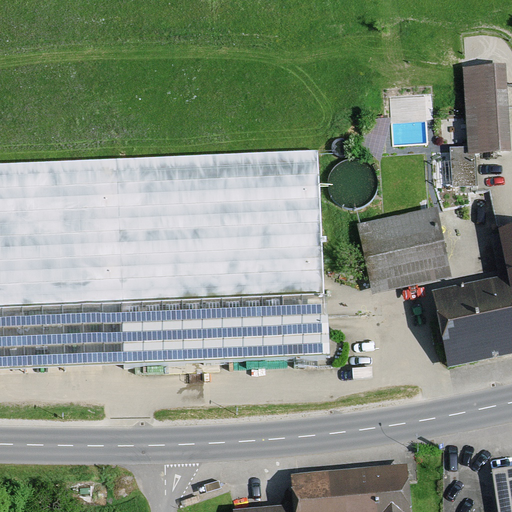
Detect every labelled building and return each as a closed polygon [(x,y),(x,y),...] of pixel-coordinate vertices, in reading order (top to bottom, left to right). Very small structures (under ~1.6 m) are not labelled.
[(508,108),(506,67),(463,69),(467,149),(449,149),(451,190),(476,189),(474,158),(511,155),(508,108)] [(95,163),(0,166),(0,374),(330,360),(317,153),(95,163)] [(452,281),(437,210),(357,227),(372,298),(452,281)] [(511,358),(511,230),(498,234),(498,236),(491,238),(499,280),(432,294),(448,372),(511,358)] [(292,507),(245,511),(412,511),(408,467),(339,473),(291,477),(292,507)] [(511,511),(511,470),(492,473),(497,511),(511,511)]
